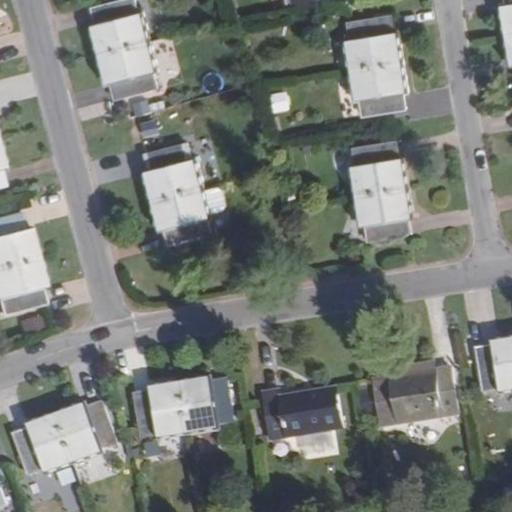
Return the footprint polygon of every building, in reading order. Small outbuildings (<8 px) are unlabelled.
[(95,24),(92,25),(100,54),(151,41),(143,12),(140,14),(136,0),(117,0),(91,7),(95,24)] [(511,0),(505,0),(506,4),(503,4),(508,35),(511,34),(511,0)] [(350,40),(347,40),(352,70),(404,62),(399,32),(396,33),(393,14),(348,21),(350,40)] [(155,71),(158,70),(151,41),(100,54),(107,83),(111,82),(116,100),(159,88),(155,71)] [(406,92),(409,91),(404,62),(352,70),(357,99),(360,99),(363,116),(409,109),(406,92)] [(357,165),(353,166),(358,196),(409,188),(404,157),(401,158),(398,140),(354,148),(357,165)] [(149,170),(147,171),(154,201),(204,188),(197,158),(194,159),(190,141),(145,153),(149,170)] [(209,217),(211,216),(204,188),(154,201),(161,229),(165,229),(169,246),(212,235),(209,217)] [(414,217),(409,188),(358,196),(362,225),(366,224),(369,242),(414,234),(411,217),(414,217)] [(0,268),(38,258),(30,227),(27,229),(23,211),(0,216),(0,268)] [(42,287),(45,286),(38,258),(0,268),(0,304),(3,316),(46,304),(42,287)] [(502,392),(511,390),(511,338),(494,342),(495,344),(477,347),(484,393),(501,390),(502,392)] [(437,360),(389,368),(391,377),(439,370),(437,360)] [(453,368),(439,370),(391,377),(374,381),(382,427),(462,414),(453,368)] [(211,380),(211,378),(183,382),(192,433),(219,429),(219,425),(237,423),(229,377),(211,380)] [(152,391),(135,393),(142,438),(159,435),(159,438),(192,433),(183,382),(151,387),(152,391)] [(283,390),(262,393),(270,441),(345,428),(339,388),(283,397),(283,390)] [(86,407),(85,404),(59,415),(76,462),(103,453),(102,449),(119,443),(103,401),(86,407)] [(47,473),(76,462),(59,415),(29,426),(30,428),(13,434),(29,476),(46,470),(47,473)]
